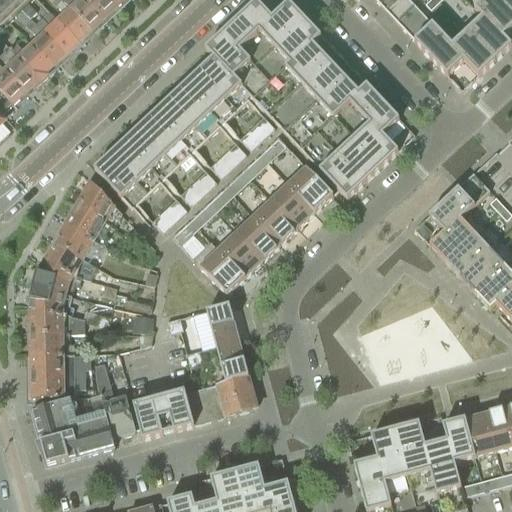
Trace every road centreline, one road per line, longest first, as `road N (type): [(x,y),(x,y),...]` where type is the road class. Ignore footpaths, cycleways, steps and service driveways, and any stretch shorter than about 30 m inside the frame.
road 1 (residential): [(336,511),(284,322),(288,300),(296,283),(453,137)]
road 2 (tertiary): [(0,198),(213,0)]
road 3 (residential): [(4,511),(262,435)]
road 4 (residential): [(325,0),(453,137)]
